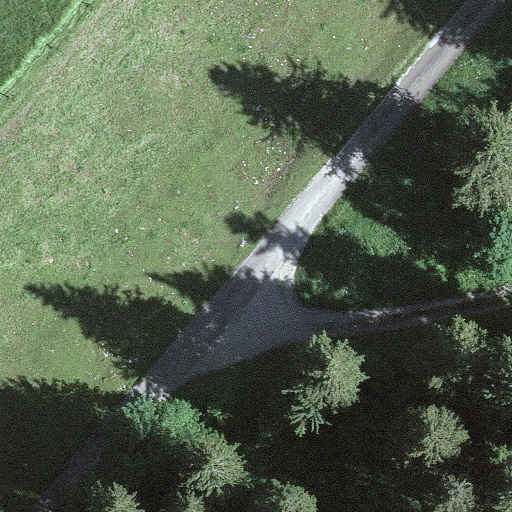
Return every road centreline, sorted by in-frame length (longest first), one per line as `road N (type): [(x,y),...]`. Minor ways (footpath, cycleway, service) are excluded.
road 1 (unclassified): [(494,0),(439,54),(193,440),(136,511)]
road 2 (track): [(270,315),(457,305),(511,292)]
